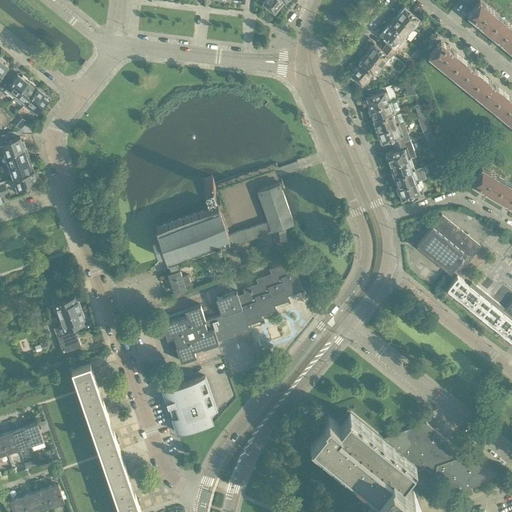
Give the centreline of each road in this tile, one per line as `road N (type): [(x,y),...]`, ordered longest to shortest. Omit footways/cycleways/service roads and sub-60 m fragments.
road 1 (residential): [(203,495),(177,482),(160,459),(67,191)]
road 2 (tertiary): [(299,63),(364,231),(360,270),(331,311)]
road 3 (tertiary): [(225,511),(254,439),(347,323)]
road 4 (tertiary): [(331,311),(222,452),(203,495)]
road 5 (residential): [(347,323),(511,455)]
road 6 (unclassified): [(299,63),(112,50)]
road 7 (tertiary): [(383,220),(323,70)]
road 8 (residential): [(511,371),(387,271)]
road 9 (residential): [(383,220),(455,198),(511,229)]
road 10 (residential): [(511,75),(418,0)]
